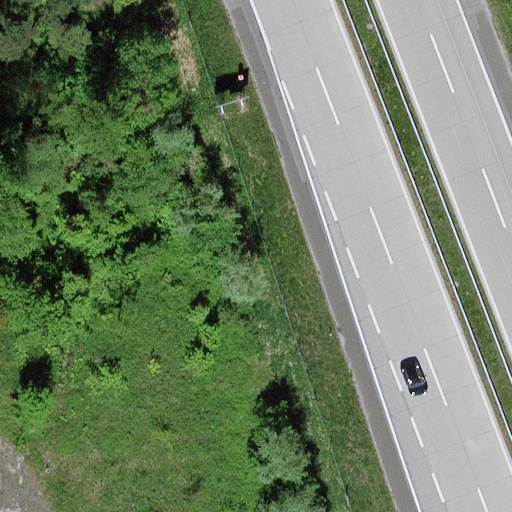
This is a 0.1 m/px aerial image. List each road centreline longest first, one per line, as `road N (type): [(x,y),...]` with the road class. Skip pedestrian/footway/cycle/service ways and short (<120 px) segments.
road 1 (motorway): [(291,0),(486,511)]
road 2 (motorway): [(511,246),(416,0)]
